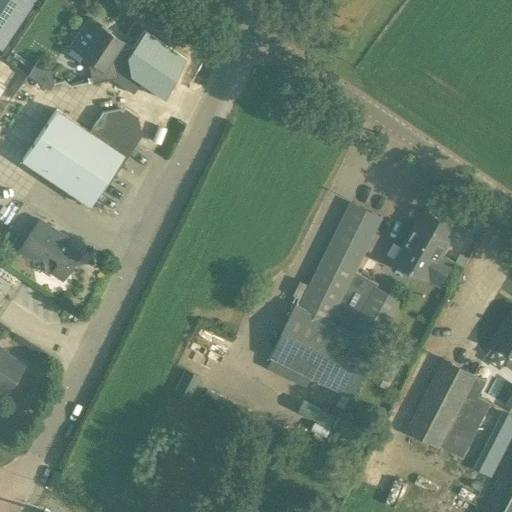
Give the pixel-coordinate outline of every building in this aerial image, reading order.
[(0,0),(0,47),(1,48),(33,0),(0,0)] [(118,76),(114,52),(122,40),(89,18),(70,46),(86,57),(92,81),(118,76)] [(143,30),(126,55),(130,76),(165,99),(185,58),(143,30)] [(47,91),(58,79),(38,61),(27,73),(47,91)] [(89,133),(55,110),(21,160),(88,205),(136,136),(134,118),(119,109),(103,112),(89,133)] [(350,201),(299,305),(296,303),(270,358),(352,398),(379,347),(378,346),(401,302),(377,287),(378,284),(357,272),(382,218),(350,201)] [(395,261),(428,280),(440,287),(455,261),(442,254),(457,227),(424,209),(395,261)] [(30,258),(42,256),(44,272),(68,268),(79,252),(58,238),(61,234),(39,218),(18,249),(30,258)] [(511,316),(495,342),(503,347),(501,350),(511,356),(507,362),(508,367),(511,369),(511,316)] [(0,389),(3,391),(21,364),(0,349),(0,389)] [(444,357),(407,429),(463,457),(491,402),(479,396),(487,380),(477,375),(477,374),(444,357)] [(173,394),(189,401),(201,376),(185,368),(173,394)] [(511,415),(503,411),(473,468),(491,477),(511,436),(511,415)] [(511,511),(511,496),(503,511),(511,511)]
